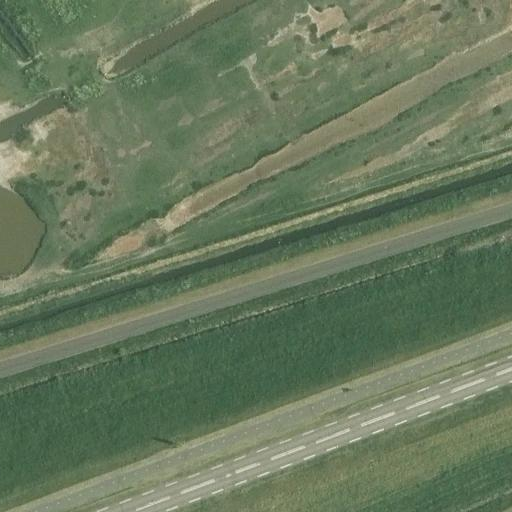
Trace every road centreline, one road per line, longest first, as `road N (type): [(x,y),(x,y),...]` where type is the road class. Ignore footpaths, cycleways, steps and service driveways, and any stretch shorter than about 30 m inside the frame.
road 1 (unclassified): [(511,222),(0,382)]
road 2 (secondary): [(139,511),(511,371)]
